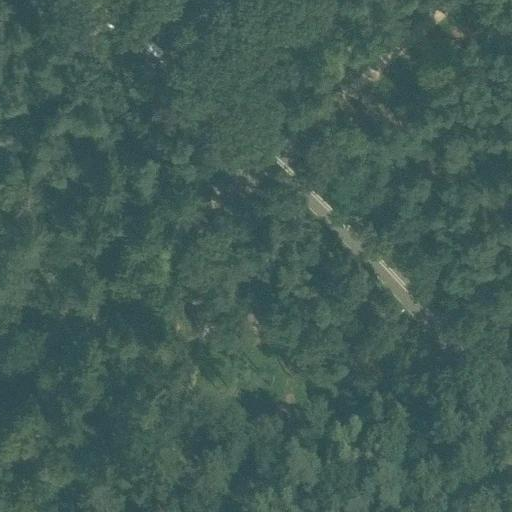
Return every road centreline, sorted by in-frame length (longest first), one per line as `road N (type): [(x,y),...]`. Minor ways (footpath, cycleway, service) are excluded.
road 1 (track): [(62,430),(90,368),(84,307),(198,221),(454,0)]
road 2 (tertiary): [(93,0),(274,154),(511,409)]
